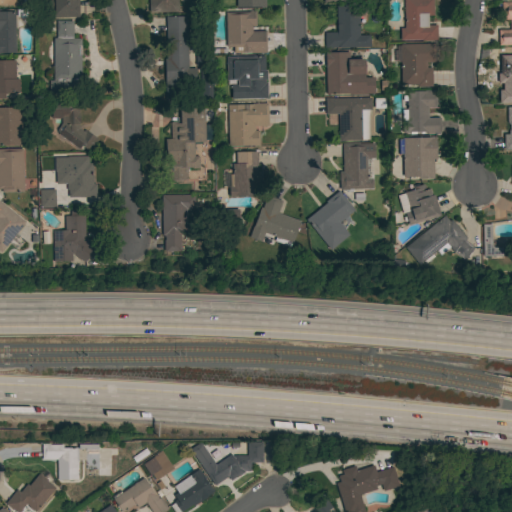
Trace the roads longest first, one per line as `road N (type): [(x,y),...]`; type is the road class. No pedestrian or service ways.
road 1 (motorway): [(511,341),(200,311),(0,313)]
road 2 (motorway): [(0,396),(511,431)]
road 3 (residential): [(127,239),(130,114),(113,0)]
road 4 (residential): [(475,187),(464,67),(472,0)]
road 5 (residential): [(296,167),(295,0)]
